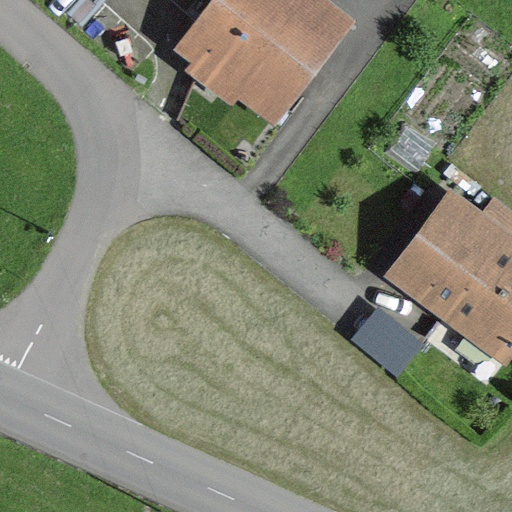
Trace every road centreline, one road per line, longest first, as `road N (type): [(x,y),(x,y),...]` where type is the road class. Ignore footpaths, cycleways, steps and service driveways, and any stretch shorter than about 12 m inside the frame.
road 1 (residential): [(0,11),(86,94),(110,141),(95,214),(17,396)]
road 2 (secondary): [(265,511),(17,396)]
